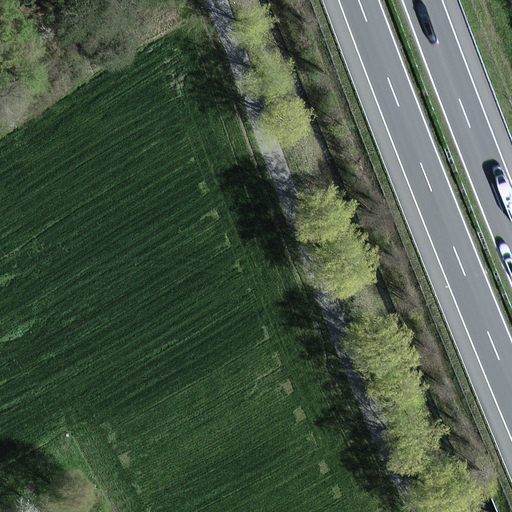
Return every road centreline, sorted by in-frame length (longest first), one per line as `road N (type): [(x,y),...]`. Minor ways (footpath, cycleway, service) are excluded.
road 1 (unclassified): [(421,511),(329,298),(219,0)]
road 2 (motorway): [(358,0),(511,390)]
road 3 (motorway): [(511,231),(423,0)]
